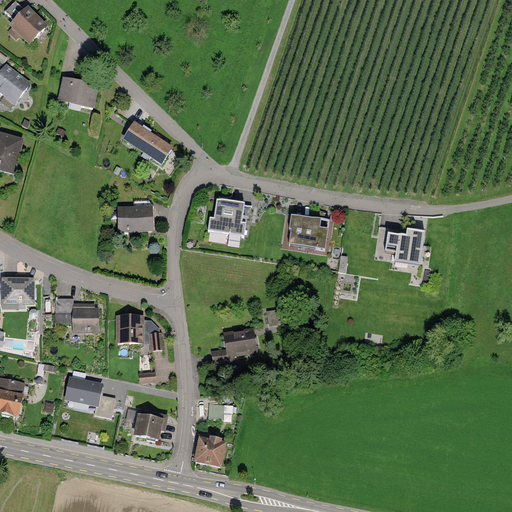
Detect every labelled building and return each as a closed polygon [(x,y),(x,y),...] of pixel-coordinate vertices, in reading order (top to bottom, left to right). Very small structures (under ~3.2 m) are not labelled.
[(26,8),(8,28),(29,48),(48,29),(26,8)] [(31,86),(0,62),(0,96),(15,108),(31,86)] [(99,89),(62,80),(57,103),(94,112),(99,89)] [(133,124),(121,142),(162,170),(174,152),(133,124)] [(23,142),(0,135),(0,174),(14,178),(23,142)] [(243,207),(215,202),(212,220),(208,219),(206,233),(242,239),(244,226),(240,226),(243,207)] [(151,209),(116,209),(116,236),(151,235),(151,209)] [(328,224),(290,218),(286,247),(324,253),(328,224)] [(424,236),(380,229),(375,262),(419,269),(424,236)] [(34,280),(2,280),(2,311),(19,311),(19,304),(34,304),(34,280)] [(97,304),(73,304),(73,334),(97,333),(97,304)] [(143,318),(117,319),(118,344),(151,343),(151,353),(162,353),(162,334),(143,318)] [(253,330),(221,335),(223,349),(211,351),(213,366),(235,362),(234,357),(257,354),(253,330)] [(154,373),(138,374),(139,386),(155,385),(154,373)] [(102,388),(71,382),(67,403),(97,409),(96,417),(112,420),(115,402),(100,399),(102,388)] [(22,395),(0,390),(0,414),(18,418),(22,395)] [(210,405),(208,420),(223,421),(225,406),(210,405)] [(167,421),(139,415),(140,412),(129,410),(127,421),(135,422),(133,430),(136,431),(134,439),(157,443),(158,436),(164,437),(167,421)] [(195,463),(222,469),(227,446),(201,440),(195,463)]
